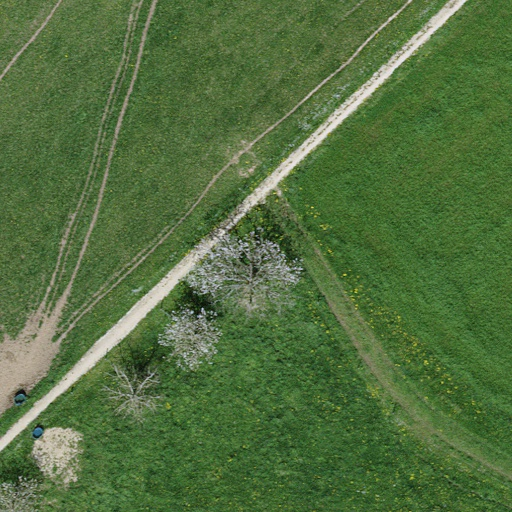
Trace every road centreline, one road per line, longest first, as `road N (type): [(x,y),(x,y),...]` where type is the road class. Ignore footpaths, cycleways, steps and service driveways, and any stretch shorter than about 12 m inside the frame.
road 1 (track): [(0,444),(457,0)]
road 2 (track): [(511,456),(410,405),(267,179)]
